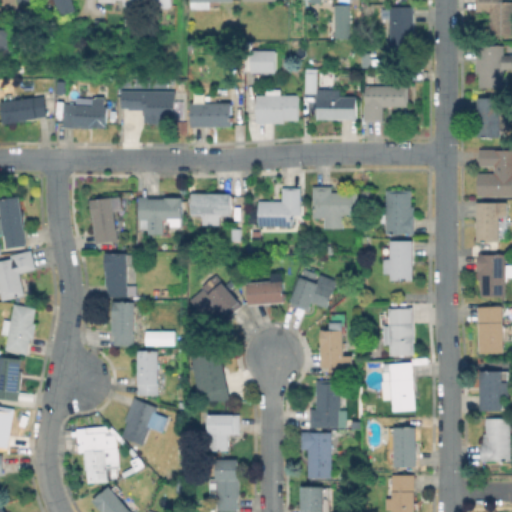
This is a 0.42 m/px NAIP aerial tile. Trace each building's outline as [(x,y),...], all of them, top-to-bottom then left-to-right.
[(15,0),(15,1),(28,2),(33,0),(52,0),(56,14),(61,14),(73,11),(70,0),(15,0)] [(213,0),(212,10),(194,10),(194,0),(213,0)] [(511,0),(511,34),(490,34),(491,12),(477,12),(477,0),(511,0)] [(351,4),(351,37),(336,38),(336,4),(351,4)] [(412,40),(412,55),(391,55),(391,5),(415,5),(415,40),(412,40)] [(124,30),(124,21),(137,21),(137,30),(124,30)] [(505,44),(504,87),(480,86),(480,72),(477,72),(477,44),(505,44)] [(249,71),(275,72),(275,50),(250,49),(249,71)] [(324,73),(324,86),(319,86),(319,92),(307,91),(307,67),(319,68),(319,72),(324,73)] [(410,84),(410,106),(384,106),(384,121),(366,120),(366,103),(366,84),(410,84)] [(177,87),(181,119),(161,122),(161,118),(125,123),(122,102),(123,101),(122,94),(137,91),(138,98),(165,94),(164,89),(177,87)] [(282,88),(282,94),(300,94),(300,119),(285,119),(286,122),(257,122),(258,94),(267,94),(267,88),(282,88)] [(358,96),(358,118),(319,118),(319,89),(327,90),(327,95),(358,96)] [(46,95),(46,98),(57,97),(56,111),(48,112),(48,115),(38,117),(38,118),(22,120),(22,121),(5,123),(2,101),(46,95)] [(218,98),(218,102),(233,102),(233,125),(193,125),(193,102),(205,102),(205,95),(215,95),(215,98),(218,98)] [(109,102),(108,105),(110,105),(108,127),(94,127),(94,128),(65,126),(66,102),(97,104),(98,96),(107,97),(107,102),(109,102)] [(501,96),(502,136),(479,136),(480,96),(501,96)] [(511,148),(511,196),(479,197),(478,172),(495,172),(495,164),(482,164),(482,149),(511,148)] [(359,191),(359,217),(338,217),(337,222),(328,222),(328,216),(314,216),(315,185),(333,185),(333,191),(359,191)] [(302,186),(302,214),(293,214),(293,225),(260,224),(260,199),(283,200),(284,186),(302,186)] [(416,205),(416,233),(410,233),(410,232),(388,232),(388,221),(382,221),(382,209),(387,209),(387,188),(412,187),(412,205),(416,205)] [(233,192),(232,214),(225,214),(225,226),(203,226),(203,214),(193,214),(193,192),(233,192)] [(0,198),(22,195),(28,245),(7,247),(6,234),(0,234),(0,217),(3,217),(2,210),(0,210),(0,201),(1,201),(0,198)] [(120,239),(97,242),(93,216),(94,215),(92,199),(122,195),(124,209),(116,210),(120,239)] [(184,197),(184,218),(182,218),(182,225),(172,225),(172,220),(170,220),(170,219),(169,219),(169,235),(150,235),(150,218),(141,218),(141,197),(167,198),(167,196),(184,197)] [(500,201),(500,240),(478,240),(478,201),(500,201)] [(414,239),(414,279),(392,279),(392,239),(414,239)] [(21,272),(26,294),(3,299),(2,294),(0,294),(0,263),(13,261),(11,254),(32,249),(37,268),(21,272)] [(128,252),(129,295),(110,296),(109,286),(108,286),(108,270),(107,270),(106,253),(128,252)] [(511,264),(511,276),(509,276),(509,280),(507,280),(507,296),(482,295),(483,280),(479,280),(480,253),(507,253),(506,264),(511,264)] [(316,280),(319,281),(322,273),(339,280),(329,307),(314,301),(310,310),(292,303),(306,267),(319,272),(316,280)] [(243,304),(229,316),(226,313),(226,314),(222,309),(210,321),(191,299),(204,288),(203,286),(217,274),(243,304)] [(287,301),(251,304),(249,282),(285,279),(287,301)] [(136,301),(136,320),(139,320),(139,326),(136,326),(135,345),(116,345),(116,334),(115,334),(115,317),(114,318),(114,300),(136,301)] [(38,307),(35,322),(37,322),(34,337),(32,337),(28,353),(6,349),(9,335),(2,333),(5,318),(12,320),(16,302),(38,307)] [(504,305),(504,330),(511,330),(511,338),(505,338),(506,352),(481,352),(480,305),(504,305)] [(414,306),(416,353),(393,354),(392,343),(386,343),(385,324),(391,324),(390,307),(414,306)] [(345,321),(345,328),(346,355),(354,354),(355,365),(324,366),(323,330),(332,330),(332,322),(345,321)] [(177,330),(177,346),(144,346),(144,329),(177,330)] [(213,346),(214,353),(222,351),(232,399),(208,399),(206,392),(201,392),(193,350),(213,346)] [(23,370),(20,400),(0,398),(0,350),(4,351),(3,355),(22,357),(21,370),(23,370)] [(160,350),(160,393),(141,393),(141,383),(140,383),(140,350),(160,350)] [(414,361),(417,408),(394,410),(392,372),(385,372),(385,362),(392,362),(392,363),(414,361)] [(505,396),(505,410),(482,410),(481,370),(504,370),(504,381),(510,381),(511,396),(505,396)] [(342,379),(342,410),(347,410),(347,423),(341,424),(341,426),(311,426),(311,408),(318,408),(318,379),(342,379)] [(159,406),(144,444),(124,436),(130,421),(127,420),(137,397),(159,406)] [(241,414),(240,433),(229,433),(229,450),(208,450),(209,431),(210,431),(211,413),(241,414)] [(511,417),(511,460),(483,460),(482,442),(484,442),(484,433),(486,433),(486,417),(511,417)] [(105,425),(106,436),(117,435),(120,474),(117,475),(117,477),(110,478),(110,480),(89,482),(89,469),(86,469),(85,450),(80,451),(79,433),(86,432),(86,427),(105,425)] [(418,426),(418,465),(396,465),(396,426),(418,426)] [(333,431),(333,477),(309,476),(309,448),(303,448),(302,431),(333,431)] [(131,461),(140,456),(147,469),(138,474),(131,461)] [(239,458),(239,477),(241,477),(240,497),(239,497),(239,510),(219,510),(219,496),(211,496),(211,477),(217,477),(218,458),(239,458)] [(415,490),(415,511),(394,511),(394,508),(388,508),(388,497),(393,497),(393,474),(416,474),(416,490),(415,490)] [(332,483),(332,503),(331,503),(330,511),(303,511),(303,485),(325,485),(325,483),(332,483)] [(132,511),(104,511),(105,511),(95,499),(111,486),(132,511)]
